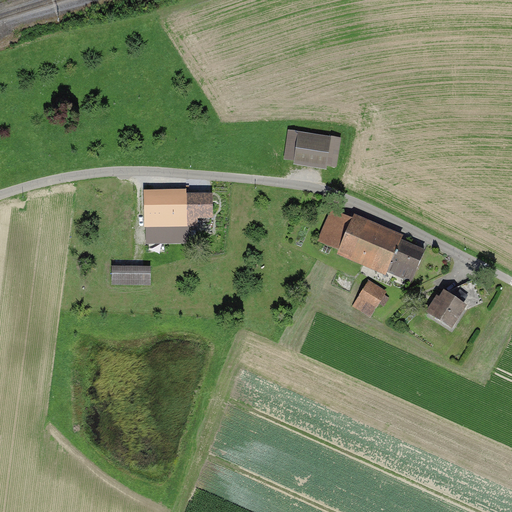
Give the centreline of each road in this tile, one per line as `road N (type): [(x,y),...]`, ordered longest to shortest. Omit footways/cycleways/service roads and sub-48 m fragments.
road 1 (unclassified): [(0,195),(131,171),(312,187),(511,282)]
road 2 (track): [(168,511),(221,343)]
